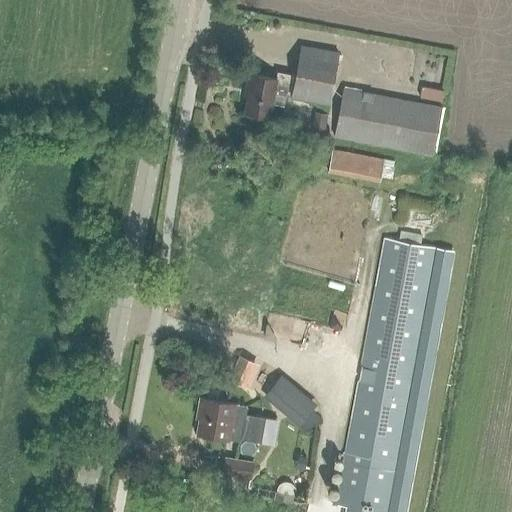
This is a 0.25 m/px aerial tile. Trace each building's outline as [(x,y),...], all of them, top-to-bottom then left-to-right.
[(329,105),(338,53),(302,46),(292,98),(329,105)] [(250,88),(245,112),(269,117),(272,103),(283,105),(286,91),(287,91),(290,75),(278,73),(277,79),(249,74),(247,87),(250,88)] [(442,100),(444,90),(422,86),(420,97),(442,100)] [(343,90),(335,137),(434,154),(442,107),(343,90)] [(329,173),(381,182),(385,160),(333,151),(329,173)] [(334,495),(332,505),(338,506),(338,505),(347,506),(345,511),(404,511),(452,251),(434,248),(420,245),(399,241),(386,238),(337,496),(334,495)] [(247,388),(258,364),(239,356),(229,380),(247,388)] [(313,407),(278,378),(263,396),(299,426),(313,407)] [(201,399),(199,411),(202,411),(197,434),(229,440),(235,441),(236,438),(260,442),(264,417),(246,414),(247,407),(201,399)] [(251,479),(254,463),(226,458),(223,474),(251,479)]
